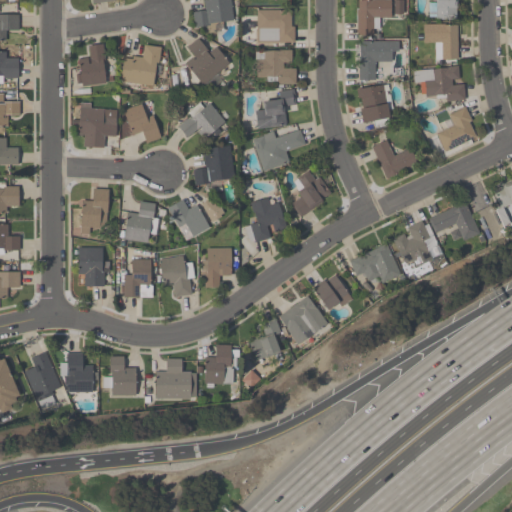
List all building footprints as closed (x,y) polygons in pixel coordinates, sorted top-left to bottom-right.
[(229,0),(234,20),(222,23),(224,30),(208,33),(206,26),(195,28),(192,13),(204,10),(202,0),(229,0)] [(457,0),(457,19),(434,19),(434,0),(457,0)] [(356,1),(390,1),(390,19),(378,19),(378,35),(356,35),(356,1)] [(255,10),(293,10),(293,42),(255,42),(255,10)] [(0,14),(18,14),(18,32),(7,32),(7,40),(0,40),(0,14)] [(435,43),(423,43),(422,24),(457,24),(457,60),(435,60),(435,43)] [(201,86),(184,64),(192,58),(184,48),(197,38),(208,52),(216,46),(229,64),(201,86)] [(357,41),(397,41),(397,52),(392,52),(392,62),(375,62),(375,80),(357,80),(357,41)] [(104,85),(76,86),(75,59),(88,58),(87,46),(103,45),(104,85)] [(121,83),(123,55),(141,57),(142,45),(159,47),(157,86),(121,83)] [(17,82),(0,82),(0,51),(7,51),(7,60),(17,60),(17,82)] [(294,51),(294,84),(256,84),(256,51),(294,51)] [(413,69),(461,67),(462,100),(425,102),(424,88),(414,88),(413,69)] [(389,119),(362,123),(357,89),(384,85),(389,119)] [(286,126),(256,129),(254,106),(277,103),(276,92),(293,91),(295,105),(284,106),(286,126)] [(4,102),(19,103),(19,116),(6,116),(6,128),(0,128),(0,94),(4,94),(4,102)] [(197,131),(187,139),(176,126),(207,101),(225,122),(204,139),(197,131)] [(160,138),(144,143),(141,133),(131,137),(122,110),(140,104),(144,113),(151,111),(160,138)] [(77,135),(77,106),(116,107),(116,137),(105,137),(104,148),(84,147),(85,135),(77,135)] [(477,138),(443,152),(435,132),(452,125),(447,113),(464,106),(477,138)] [(251,138),(271,133),(273,139),(300,131),(304,147),(285,152),(288,163),(261,171),(251,138)] [(0,139),(6,139),(6,149),(17,149),(17,167),(0,167),(0,139)] [(384,179),(371,147),(386,141),(393,157),(411,149),(417,165),(384,179)] [(192,170),(204,169),(202,150),(229,146),(233,180),(194,185),(192,170)] [(330,195),(299,217),(288,200),(303,190),(296,179),(311,168),(330,195)] [(488,189),(511,180),(511,205),(497,211),(488,189)] [(0,214),(0,188),(18,188),(18,207),(6,206),(6,215),(0,214)] [(107,234),(80,233),(81,200),(92,200),(92,189),(108,189),(107,234)] [(201,204),(213,198),(222,216),(211,222),(201,204)] [(255,223),(250,203),(268,198),(270,205),(278,203),(284,224),(267,228),(270,238),(251,243),(246,225),(255,223)] [(166,208),(182,199),(187,208),(196,203),(209,227),(185,241),(166,208)] [(157,204),(152,234),(148,233),(147,243),(123,239),(127,211),(136,213),(138,201),(157,204)] [(433,234),(426,218),(465,201),(478,233),(460,241),(454,225),(433,234)] [(429,239),(422,242),(430,260),(415,267),(412,259),(403,264),(390,235),(421,221),(429,239)] [(0,225),(8,225),(8,236),(19,236),(19,252),(0,252),(0,225)] [(348,260),(387,243),(401,275),(381,284),(378,277),(367,282),(364,274),(356,278),(348,260)] [(219,276),(219,287),(203,287),(203,247),(231,247),(231,276),(219,276)] [(77,287),(77,249),(103,249),(103,287),(77,287)] [(189,262),(193,294),(173,297),(172,286),(162,287),(158,259),(182,256),(183,263),(189,262)] [(151,298),(123,298),(123,272),(131,272),(131,260),(151,260),(151,298)] [(0,273),(18,273),(18,289),(7,289),(7,299),(0,299),(0,273)] [(327,311),(312,289),(335,273),(350,294),(327,311)] [(277,315),(308,295),(327,326),(295,345),(277,315)] [(260,324),(275,319),(280,335),(274,338),(279,353),(254,362),(247,342),(264,336),(260,324)] [(231,385),(203,384),(204,356),(214,357),(214,345),(232,345),(231,385)] [(23,372),(32,368),(28,358),(45,351),(61,389),(51,393),(56,403),(39,410),(23,372)] [(94,392),(65,392),(65,353),(83,353),(83,365),(94,365),(94,392)] [(0,413),(0,356),(3,355),(18,397),(11,400),(14,408),(0,413)] [(135,396),(110,396),(110,387),(103,387),(103,377),(110,377),(110,357),(124,357),(124,367),(135,367),(135,396)] [(154,399),(154,371),(165,371),(165,359),(180,359),(180,371),(190,371),(190,399),(154,399)]
